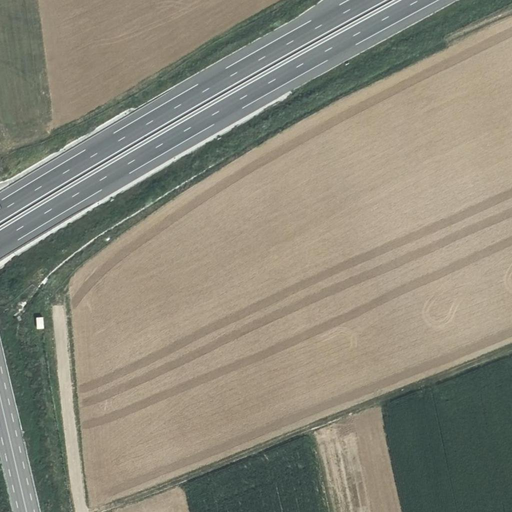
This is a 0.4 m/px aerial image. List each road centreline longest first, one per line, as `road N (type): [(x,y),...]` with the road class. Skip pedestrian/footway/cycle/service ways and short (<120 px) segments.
road 1 (motorway): [(0,238),(416,0)]
road 2 (track): [(511,346),(114,511)]
road 3 (motorway): [(360,0),(0,210)]
road 4 (tertiary): [(0,389),(28,511)]
